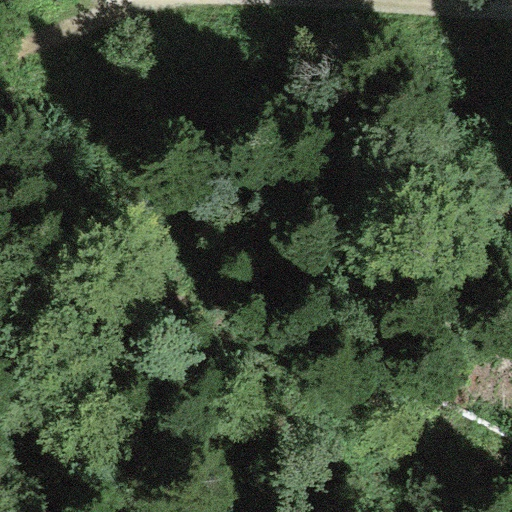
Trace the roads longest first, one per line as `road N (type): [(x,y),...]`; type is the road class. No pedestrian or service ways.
road 1 (track): [(367,0),(511,5)]
road 2 (track): [(0,62),(109,0)]
